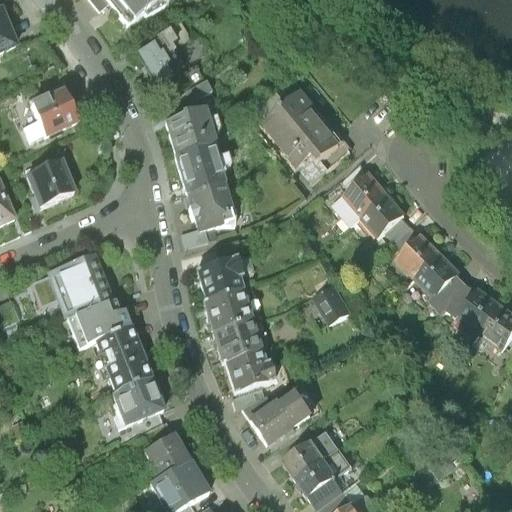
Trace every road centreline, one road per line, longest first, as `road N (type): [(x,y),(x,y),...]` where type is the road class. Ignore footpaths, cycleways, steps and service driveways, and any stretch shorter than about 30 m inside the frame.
road 1 (residential): [(153,195),(194,368),(218,421),(279,511)]
road 2 (residential): [(54,0),(106,66),(140,136),(153,195)]
road 3 (residential): [(153,195),(0,265)]
road 4 (residential): [(511,274),(435,205),(412,149)]
